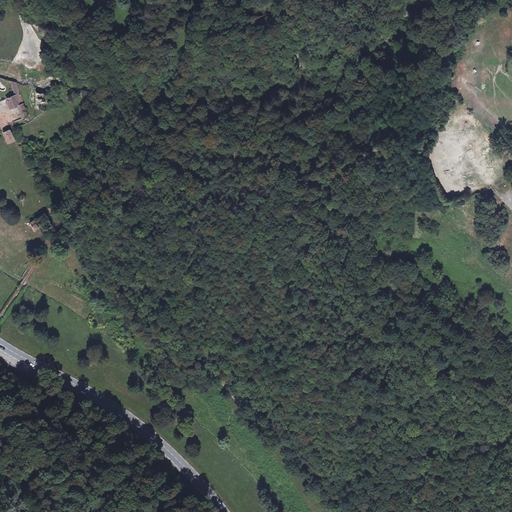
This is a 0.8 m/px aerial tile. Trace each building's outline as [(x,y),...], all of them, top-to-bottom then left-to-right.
[(9,81),(10,84),(15,97),(7,101),(8,104),(10,107),(11,111),(17,109),(21,120),(28,118),(27,115),(30,114),(28,110),(25,111),(23,106),(25,105),(16,83),(9,81)] [(35,103),(58,103),(57,92),(35,93),(35,103)] [(12,131),(6,133),(10,144),(17,141),(12,131)] [(77,246),(84,242),(73,221),(72,222),(64,207),(58,210),(77,246)] [(57,229),(48,213),(32,223),(36,229),(43,224),(50,236),(57,229)] [(88,253),(85,249),(80,252),(84,260),(86,258),(85,255),(88,253)]
